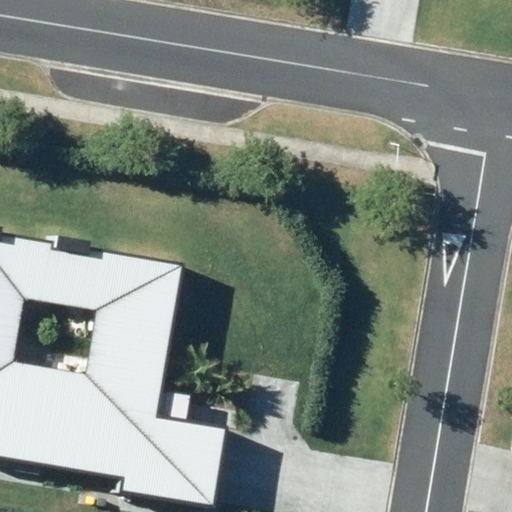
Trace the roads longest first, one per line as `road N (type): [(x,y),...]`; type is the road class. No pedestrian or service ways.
road 1 (residential): [(0,10),(501,103)]
road 2 (residential): [(431,511),(501,103)]
